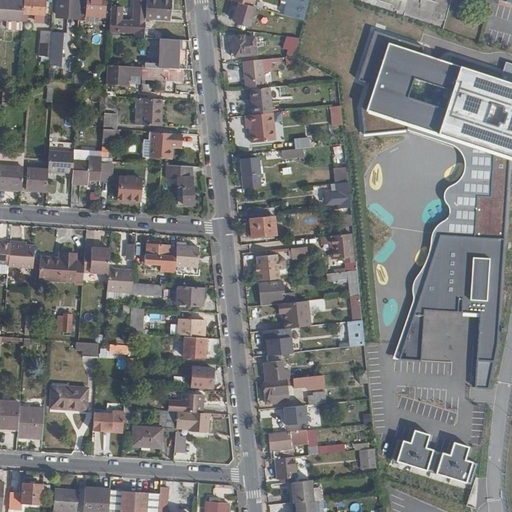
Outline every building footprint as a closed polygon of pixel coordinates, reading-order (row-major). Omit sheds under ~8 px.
[(28,14),(29,0),(19,0),(0,0),(0,19),(11,20),(28,22),(28,14)] [(49,23),(50,0),(29,0),(28,14),(37,15),(37,18),(43,18),(43,23),(49,23)] [(84,16),(84,0),(65,0),(65,4),(69,4),(69,16),(84,16)] [(110,17),(110,0),(91,0),(91,16),(110,17)] [(176,19),(178,0),(174,0),(152,0),(152,9),(151,18),(176,19)] [(312,15),(316,0),(287,0),(288,0),(306,6),(304,12),(312,15)] [(256,26),(261,8),(260,8),(247,4),(245,11),(243,11),(239,21),(256,26)] [(151,18),(152,9),(140,8),(139,22),(126,21),(115,21),(114,37),(121,37),(122,31),(145,33),(144,39),(150,39),(151,18)] [(126,21),(127,9),(116,8),(115,21),(126,21)] [(27,31),(28,22),(11,20),(11,28),(13,30),(27,31)] [(55,58),(56,32),(46,31),(45,57),(55,58)] [(262,55),(260,36),(250,37),(250,35),(239,36),(239,43),(236,44),(237,57),(262,55)] [(302,51),(305,39),(296,38),(295,49),(302,51)] [(187,70),(187,41),(166,40),(165,64),(150,63),(150,68),(187,70)] [(502,79),(388,42),(367,109),(362,135),(408,130),(452,143),(455,145),(460,151),(465,160),(465,168),(461,178),(453,183),(448,186),(445,191),(446,199),(448,206),(449,213),(443,219),(436,225),(433,232),(431,240),(431,249),(428,260),(422,271),(417,279),(413,287),(413,292),(415,296),(413,302),(394,358),(420,360),(422,309),(479,313),(476,387),(487,389),(493,361),(502,281),(504,239),(508,160),(511,160),(511,64),(508,63),(502,79)] [(271,88),(268,60),(249,62),(251,90),(256,89),(271,88)] [(147,77),(147,68),(113,66),(112,86),(130,87),(131,75),(147,77)] [(188,83),(188,70),(187,70),(150,68),(147,68),(147,77),(147,81),(188,83)] [(91,85),(91,76),(80,75),(79,85),(91,85)] [(279,114),(276,87),(271,88),(256,89),(258,116),(275,115),(279,114)] [(166,127),(167,108),(166,108),(166,100),(148,99),(147,126),(166,127)] [(341,105),(330,107),(332,126),(343,125),(341,105)] [(16,134),(17,106),(7,106),(6,134),(16,134)] [(118,131),(119,116),(110,115),(109,130),(118,131)] [(278,142),(275,115),(258,116),(251,117),(252,126),(256,125),(258,144),(278,142)] [(117,142),(118,131),(109,130),(108,142),(117,142)] [(183,145),(184,135),(158,133),(156,158),(174,160),(175,144),(183,145)] [(295,137),(294,148),(310,148),(310,138),(295,137)] [(341,145),(331,146),(334,159),(344,157),(341,145)] [(308,160),(307,151),(285,154),(286,162),(308,160)] [(77,176),(78,162),(79,154),(54,152),(53,171),(52,174),(77,176)] [(105,182),(106,161),(94,160),(94,163),(78,162),(77,176),(77,185),(92,186),(92,181),(105,182)] [(115,183),(117,162),(106,161),(105,182),(115,183)] [(265,189),(262,161),(246,162),(249,191),(265,189)] [(204,206),(202,168),(178,166),(179,179),(183,179),(184,197),(189,197),(189,207),(204,206)] [(26,192),(27,169),(2,168),(0,190),(26,192)] [(52,174),(53,171),(32,169),(31,192),(51,193),(52,174)] [(356,186),(354,171),(341,172),(343,187),(348,186),(356,186)] [(146,202),(147,179),(124,177),(123,201),(146,202)] [(358,211),(356,186),(348,186),(349,196),(336,197),(337,208),(350,206),(351,212),(358,211)] [(271,219),(271,210),(256,211),(256,220),(271,219)] [(283,237),(281,218),(271,219),(256,220),(258,239),(283,237)] [(361,266),(357,237),(328,240),(329,247),(339,246),(341,263),(352,262),(353,266),(361,266)] [(125,259),(134,259),(135,244),(126,243),(125,259)] [(38,269),(39,249),(23,248),(24,245),(14,244),(14,246),(12,267),(12,268),(38,269)] [(0,265),(12,267),(14,246),(0,245),(0,265)] [(180,268),(181,249),(175,249),(175,247),(152,246),(151,257),(149,257),(148,266),(166,267),(166,273),(180,273),(180,268)] [(204,269),(205,250),(182,248),(181,249),(180,268),(204,269)] [(113,271),(114,250),(96,249),(95,253),(89,253),(88,261),(87,274),(113,275),(113,271)] [(315,260),(314,250),(297,251),(298,261),(315,260)] [(87,274),(88,261),(81,261),(81,257),(66,257),(65,260),(44,259),(43,282),(87,285),(87,274)] [(286,281),(284,257),(263,259),(265,283),(286,281)] [(138,285),(138,272),(113,271),(113,275),(111,293),(137,294),(138,285)] [(365,282),(364,274),(342,276),(343,284),(365,282)] [(167,297),(167,287),(138,285),(137,294),(137,296),(167,297)] [(297,306),(296,296),(286,296),(286,285),(265,286),(267,309),(288,306),(297,306)] [(207,309),(208,289),(182,288),(181,307),(207,309)] [(316,329),(313,304),(297,306),(288,306),(291,331),(298,330),(316,329)] [(75,335),(76,318),(64,317),(62,334),(75,335)] [(210,338),(210,322),(200,322),(200,324),(192,324),(191,337),(210,338)] [(371,348),(369,324),(361,324),(364,349),(371,348)] [(301,355),(298,330),(291,331),(271,333),(272,350),(275,350),(276,358),(287,357),(301,355)] [(215,360),(217,340),(191,339),(190,359),(215,360)] [(127,355),(128,345),(109,343),(108,354),(127,355)] [(102,359),(103,345),(81,344),(80,351),(87,352),(87,358),(102,359)] [(355,352),(355,362),(364,362),(364,352),(355,352)] [(299,381),(298,371),(289,372),(287,357),(276,358),(274,358),(274,364),(269,364),(271,384),(281,383),(299,381)] [(121,369),(122,361),(110,360),(109,368),(121,369)] [(218,390),(219,371),(198,370),(197,389),(218,390)] [(367,371),(358,371),(358,384),(368,383),(367,371)] [(331,391),(330,378),(299,381),(281,383),(281,384),(270,385),(271,396),(274,396),(274,405),(294,403),(293,387),(301,386),(301,390),(314,388),(315,392),(331,391)] [(75,411),(76,388),(57,387),(55,410),(75,411)] [(92,412),(93,390),(76,388),(75,411),(92,412)] [(209,415),(210,396),(189,395),(188,414),(209,415)] [(333,406),(332,397),(315,398),(315,408),(333,406)] [(24,408),(24,405),(2,403),(1,408),(0,428),(0,429),(23,431),(24,408)] [(48,441),(49,410),(24,408),(23,431),(22,439),(48,441)] [(312,426),(311,408),(289,410),(290,427),(312,426)] [(128,435),(130,413),(118,413),(118,416),(99,415),(98,433),(111,434),(111,433),(118,433),(118,434),(128,435)] [(182,428),(183,414),(173,413),(171,431),(182,432),(182,428)] [(213,433),(214,416),(209,415),(188,414),(183,414),(182,428),(198,430),(197,431),(213,433)] [(165,451),(167,430),(138,428),(137,448),(165,451)] [(390,466),(469,487),(476,462),(466,460),(469,446),(453,441),(449,454),(426,448),(430,434),(414,429),(410,442),(398,439),(390,466)] [(298,461),(295,435),(274,437),(276,453),(279,454),(279,463),(280,462),(298,461)] [(0,438),(0,444),(12,447),(14,442),(0,438)] [(190,457),(191,438),(181,438),(180,456),(190,457)] [(383,472),(381,452),(371,453),(373,473),(383,472)] [(303,480),(302,460),(298,461),(280,462),(282,482),(285,482),(285,487),(297,486),(296,480),(303,480)] [(0,511),(6,511),(9,483),(0,482),(0,511)] [(319,511),(317,484),(297,486),(299,506),(301,506),(301,511),(319,511)] [(54,508),(56,488),(27,486),(26,496),(15,495),(14,509),(25,510),(26,506),(54,508)] [(171,511),(173,490),(166,490),(165,496),(163,511),(171,511)] [(82,511),(84,494),(59,492),(58,511),(82,511)] [(113,511),(115,493),(90,492),(88,511),(113,511)] [(163,511),(165,496),(115,493),(113,511),(163,511)]
